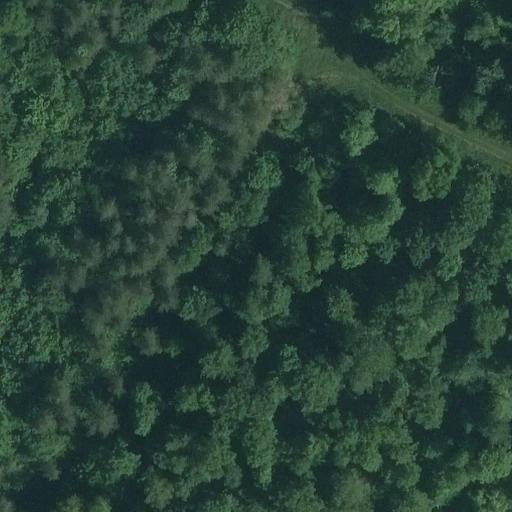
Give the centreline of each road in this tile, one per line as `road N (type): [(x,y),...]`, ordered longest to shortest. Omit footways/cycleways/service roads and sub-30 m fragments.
road 1 (track): [(2,511),(120,412),(298,90),(361,71)]
road 2 (track): [(268,0),(327,31),(373,85),(511,156)]
